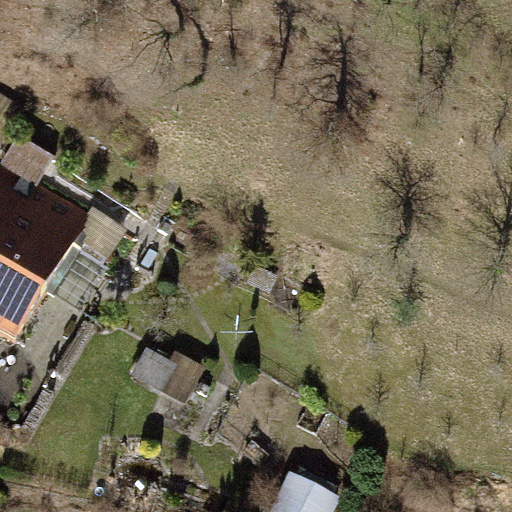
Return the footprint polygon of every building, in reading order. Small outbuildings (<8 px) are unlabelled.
[(44,152),(22,139),(8,162),(30,176),(44,152)] [(91,221),(0,165),(0,333),(16,344),(48,292),(79,242),(91,221)] [(108,260),(79,242),(48,292),(81,315),(110,271),(103,266),(108,260)] [(149,357),(139,375),(164,389),(174,371),(149,357)] [(281,511),(328,511),(335,498),(298,480),(281,511)]
